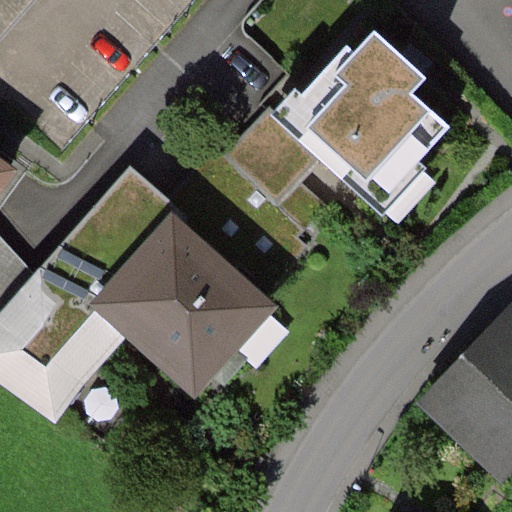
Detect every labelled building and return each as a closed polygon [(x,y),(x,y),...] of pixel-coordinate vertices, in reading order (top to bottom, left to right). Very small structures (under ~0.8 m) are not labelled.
[(418,161),(449,127),(412,94),(426,79),(412,67),(374,33),(354,54),(347,48),(304,96),(295,89),(271,116),(318,159),(384,217),(427,169),(418,161)] [(271,116),(268,113),(226,159),(215,149),(192,174),(207,188),(180,217),(173,225),(228,275),(237,265),(266,291),(304,249),(295,240),(326,206),(298,181),(318,159),(271,116)] [(228,349),(265,307),(228,275),(173,225),(180,217),(131,174),(40,275),(89,320),(94,316),(120,337),(124,332),(128,327),(194,387),(209,370),(224,384),(243,363),(228,349)] [(0,321),(36,280),(0,238),(0,321)] [(0,375),(57,418),(120,337),(94,316),(89,320),(40,275),(36,280),(0,321),(0,375)] [(511,326),(439,401),(502,461),(511,450),(511,326)]
